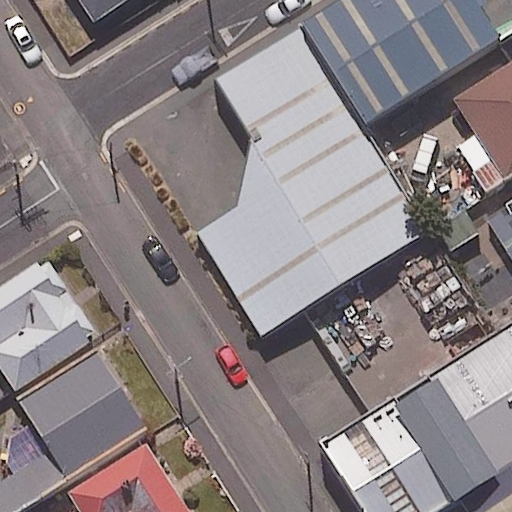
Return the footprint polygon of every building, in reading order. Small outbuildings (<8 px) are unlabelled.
[(122,0),(93,0),(101,13),(122,0)] [(511,61),(511,57),(476,0),(340,0),(314,16),(388,137),(511,61)] [(388,137),(314,16),(212,78),(267,167),(195,211),(266,326),(439,220),(388,137)] [(511,189),(511,74),(461,107),(483,143),(462,156),(492,203),(511,189)] [(511,213),(492,227),(511,257),(511,213)] [(472,217),(439,240),(456,263),(489,240),(472,217)] [(0,374),(20,406),(99,357),(92,346),(98,342),(50,266),(0,297),(0,374)] [(511,475),(511,313),(326,427),(377,511),(452,511),(476,498),(511,475)] [(99,357),(20,406),(54,459),(0,493),(0,511),(39,511),(68,494),(145,444),(152,440),(99,357)] [(188,511),(145,444),(68,494),(79,511),(188,511)] [(511,511),(511,475),(476,498),(484,511),(511,511)]
